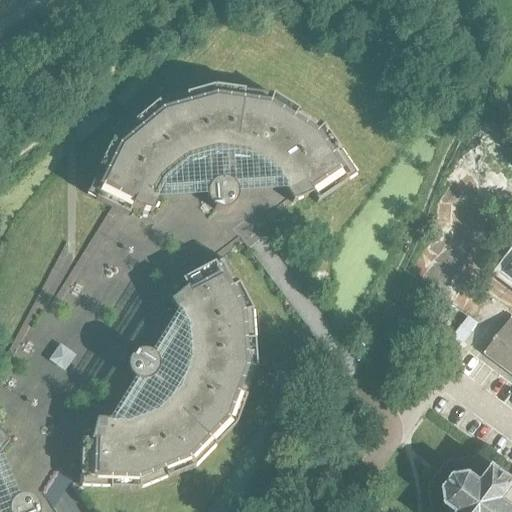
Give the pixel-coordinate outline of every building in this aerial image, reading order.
[(213,89),(157,102),(188,166),(217,159),(213,89)] [(271,95),(213,89),(217,159),(247,163),(271,95)] [(325,128),(271,95),(247,163),(273,179),(325,128)] [(157,102),(109,140),(166,184),(188,166),(157,102)] [(354,177),(325,128),(273,179),(289,204),(311,195),(316,203),(354,177)] [(166,184),(109,140),(85,192),(85,193),(111,206),(128,214),(132,207),(153,212),(166,184)] [(170,304),(184,331),(251,312),(223,261),(182,281),(186,289),(170,304)] [(184,331),(186,360),(254,368),(251,312),(184,331)] [(511,317),(484,354),(511,374),(511,317)] [(186,360),(176,390),(236,426),(254,368),(186,360)] [(176,390),(154,411),(193,468),(214,447),(236,426),(176,390)] [(154,411),(129,421),(139,490),(183,473),(193,468),(154,411)] [(129,421),(112,421),(95,421),(91,441),(82,441),(80,486),(109,488),(139,490),(129,421)] [(511,511),(511,480),(497,469),(494,472),(478,459),(447,464),(429,488),(432,511),(511,511)]
